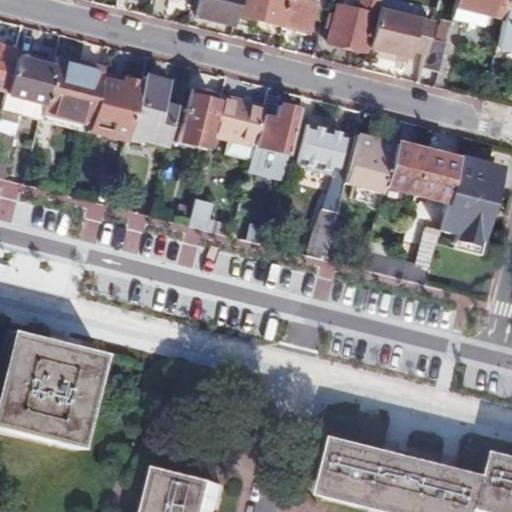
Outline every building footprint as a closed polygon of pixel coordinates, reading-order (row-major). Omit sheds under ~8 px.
[(229,26),(235,0),(196,0),(192,17),(229,26)] [(235,0),(229,26),(248,31),(250,22),(273,28),(280,0),(235,0)] [(280,0),(273,28),(279,30),(286,0),(280,0)] [(299,0),(286,0),(279,30),(303,35),(309,10),(298,7),(299,0)] [(373,9),(374,0),(336,0),(334,9),(331,8),(323,44),(358,53),(367,16),(371,18),(373,9)] [(374,0),(373,9),(406,17),(409,4),(391,0),(374,0)] [(503,1),(502,0),(451,0),(447,16),(476,23),(478,17),(497,22),(503,1)] [(490,51),(487,62),(511,67),(511,2),(503,1),(497,22),(490,51)] [(406,17),(373,9),(371,18),(367,32),(363,48),(404,59),(406,51),(422,55),(425,40),(430,23),(406,17)] [(429,41),(425,40),(422,55),(418,68),(433,72),(445,23),(434,20),(429,41)] [(9,52),(0,49),(0,89),(8,59),(9,52)] [(9,52),(8,59),(36,66),(38,60),(9,52)] [(36,66),(8,59),(0,89),(0,95),(14,99),(38,105),(48,66),(49,63),(38,60),(36,66)] [(35,115),(84,127),(95,83),(96,78),(48,66),(38,105),(35,115)] [(133,92),(136,85),(97,75),(96,78),(95,83),(133,92)] [(136,85),(133,92),(122,140),(160,149),(170,111),(157,107),(162,86),(137,80),(136,85)] [(122,140),(133,92),(95,83),(84,127),(82,134),(121,143),(122,140)] [(171,143),(202,150),(205,139),(207,131),(203,130),(210,103),(200,100),(201,95),(184,91),(171,143)] [(14,99),(0,95),(0,136),(6,138),(14,99)] [(245,164),(248,150),(256,118),(259,108),(215,97),(207,131),(205,139),(224,144),(221,158),(245,164)] [(281,164),(290,125),(294,111),(273,107),(270,121),(256,118),(248,150),(245,164),(243,170),(277,178),(281,164)] [(290,125),(281,164),(339,179),(349,140),(290,125)] [(350,137),(349,140),(339,179),(337,187),(348,190),(345,202),(373,209),(378,187),(388,147),(350,137)] [(389,146),(388,147),(378,187),(410,195),(420,154),(389,146)] [(451,161),(420,154),(410,195),(440,203),(443,193),(451,161)] [(485,166),(452,157),(451,161),(443,193),(473,200),(482,203),(489,178),(482,176),(485,166)] [(130,200),(134,181),(116,177),(111,195),(130,200)] [(451,232),(450,238),(449,241),(470,247),(478,215),(470,213),(473,200),(443,193),(440,203),(434,227),(451,232)] [(204,206),(189,203),(182,229),(198,232),(204,206)] [(318,262),(330,215),(319,212),(312,239),(305,237),(300,258),(312,260),(318,262)] [(260,248),(267,219),(258,217),(251,245),(260,248)] [(364,252),(362,252),(360,258),(357,271),(364,273),(389,279),(394,261),(381,258),(389,226),(371,221),(364,252)] [(432,234),(450,238),(451,232),(434,227),(433,233),(432,234)] [(419,286),(432,234),(433,233),(419,229),(410,265),(394,261),(389,279),(404,283),(419,286)] [(0,427),(80,447),(103,355),(9,332),(0,366),(0,427)] [(511,511),(511,455),(503,453),(497,476),(342,439),(328,499),(375,510),(382,511),(511,511)] [(213,511),(221,484),(162,470),(153,506),(151,511),(213,511)]
